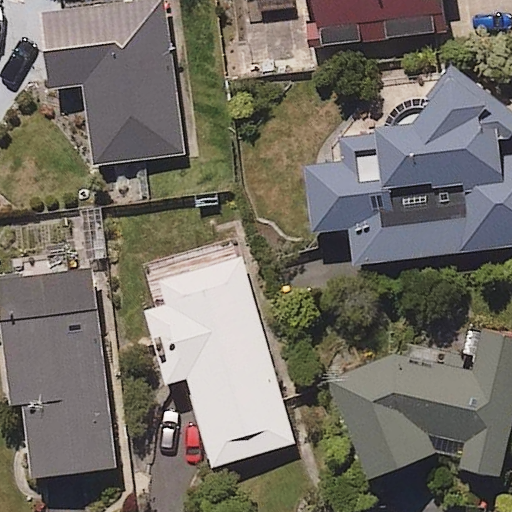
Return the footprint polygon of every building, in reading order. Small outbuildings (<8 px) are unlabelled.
[(186,152),(169,0),(85,0),(47,4),(55,82),(86,78),(95,162),(186,152)] [(296,4),(295,0),(244,0),(246,10),(296,4)] [(318,0),(322,36),(452,26),(449,0),(318,0)] [(356,223),(357,257),(511,243),(511,97),(457,51),(428,84),(436,91),(408,124),(392,110),(342,130),(342,155),(313,156),(315,224),(356,223)] [(297,439),(244,254),(164,277),(170,300),(149,306),(170,380),(191,374),(216,462),(297,439)] [(119,462),(96,264),(1,275),(16,401),(28,400),(36,472),(119,462)] [(398,347),(335,373),(373,472),(442,446),(464,448),(462,465),(504,469),(511,429),(511,330),(486,325),(478,364),(398,347)]
